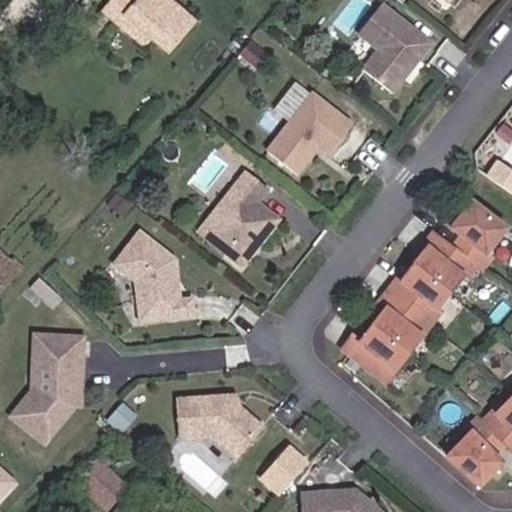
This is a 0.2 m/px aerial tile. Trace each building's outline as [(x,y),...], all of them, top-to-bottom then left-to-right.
[(211,19),(209,17),(188,0),(124,0),(115,10),(132,23),(139,15),(183,52),(211,19)] [(406,0),(421,11),(429,0),(406,0)] [(390,6),(368,34),(389,51),(373,72),(399,93),(411,78),(410,77),(415,71),(417,73),(440,45),(390,6)] [(334,154),(358,124),(319,91),(271,149),(300,173),(324,145),(334,154)] [(511,172),(503,166),(494,179),(511,191),(511,172)] [(250,174),(226,204),(229,209),(218,222),(226,229),(219,237),(235,250),(230,256),(246,268),(256,255),(255,251),(258,247),(263,247),(283,222),(262,204),(272,192),(250,174)] [(505,227),(472,200),(451,225),(461,233),(452,245),(433,229),(423,242),(426,245),(401,277),(397,274),(377,299),(385,305),(359,337),(351,331),(341,344),(385,378),(396,364),(391,361),(416,331),(420,334),(432,320),(424,315),(459,269),(466,275),(475,265),(479,268),(489,255),(485,252),(505,227)] [(202,233),(230,256),(235,250),(219,237),(226,229),(218,222),(229,209),(226,204),(202,233)] [(148,234),(122,267),(139,281),(149,332),(202,321),(199,304),(190,306),(187,290),(183,287),(181,275),(184,271),(182,262),(148,234)] [(0,252),(0,275),(14,260),(2,250),(0,252)] [(0,275),(0,296),(2,298),(27,271),(14,260),(0,275)] [(62,368),(64,337),(45,335),(43,366),(62,368)] [(54,444),(82,406),(83,388),(89,389),(93,339),(64,337),(62,368),(43,366),(41,391),(20,420),(54,444)] [(511,389),(480,423),(475,418),(464,430),(468,434),(444,459),(477,487),(499,464),(490,455),(501,445),(511,455),(511,389)] [(230,396),(181,400),(184,440),(217,437),(239,458),(265,428),(230,396)] [(121,430),(133,419),(122,407),(110,418),(121,430)] [(279,495),(310,461),(289,442),(258,477),(279,495)] [(114,501),(134,480),(108,455),(86,475),(114,501)] [(0,495),(12,482),(0,470),(0,495)] [(374,511),(358,497),(304,496),(304,511),(374,511)] [(161,511),(149,501),(138,511),(137,511),(127,503),(119,511),(161,511)]
